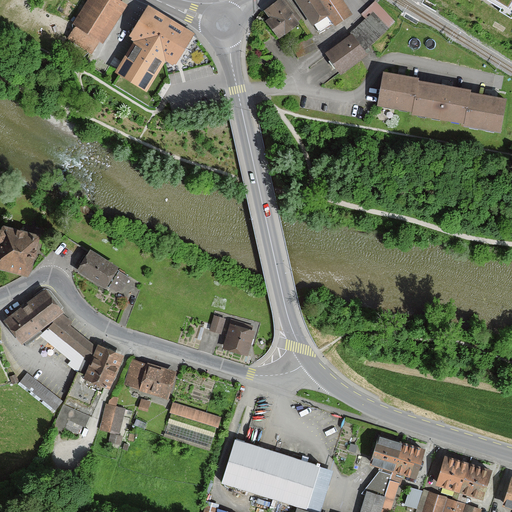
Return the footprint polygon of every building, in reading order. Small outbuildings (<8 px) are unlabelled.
[(127,3),(121,0),(85,0),(63,37),(90,53),(98,41),(102,44),(127,3)] [(273,18),(268,22),(279,36),(301,19),(285,0),(283,0),(268,12),(273,18)] [(297,0),(320,33),(348,14),(338,0),(297,0)] [(511,0),(486,0),(502,9),(505,5),(511,8),(511,0)] [(327,53),(340,71),(365,54),(395,22),(377,3),(363,16),(368,21),(352,36),(327,53)] [(191,37),(148,12),(132,41),(138,45),(119,77),(146,93),(164,63),(173,68),(191,37)] [(311,36),(292,46),(298,58),(317,49),(311,36)] [(420,77),(384,71),(379,102),(415,108),(419,81),(420,77)] [(415,108),(414,113),(467,121),(472,92),(472,90),(419,81),(415,108)] [(466,124),(500,129),(505,97),(472,92),(467,121),(466,124)] [(2,229),(1,231),(0,231),(0,271),(27,279),(38,239),(2,229)] [(118,269),(90,252),(76,273),(105,291),(118,269)] [(62,315),(46,293),(6,323),(22,345),(62,315)] [(209,333),(220,336),(225,320),(214,317),(209,333)] [(96,348),(58,320),(49,333),(87,360),(96,348)] [(231,326),(223,351),(248,359),(256,334),(231,326)] [(123,357),(97,347),(85,376),(76,373),(52,433),(61,437),(67,422),(84,428),(89,417),(91,418),(103,389),(109,392),(123,357)] [(176,374),(130,361),(123,389),(168,401),(176,374)] [(62,404),(26,375),(19,384),(55,413),(62,404)] [(113,399),(109,402),(108,406),(105,406),(99,432),(110,435),(108,446),(120,449),(129,412),(116,409),(118,400),(113,399)] [(150,402),(140,400),(138,412),(148,414),(150,402)] [(221,420),(173,405),(169,416),(171,416),(168,426),(213,440),(216,429),(218,430),(221,420)] [(425,450),(379,437),(370,467),(416,480),(425,450)] [(320,467),(236,442),(223,485),(306,511),(320,467)] [(492,472),(444,458),(435,487),(483,501),(492,472)] [(511,480),(503,508),(511,510),(511,480)] [(447,498),(422,491),(415,511),(481,511),(482,511),(446,500),(447,498)] [(305,511),(296,509),(295,511),(381,511),(385,498),(366,493),(360,511),(305,511)]
